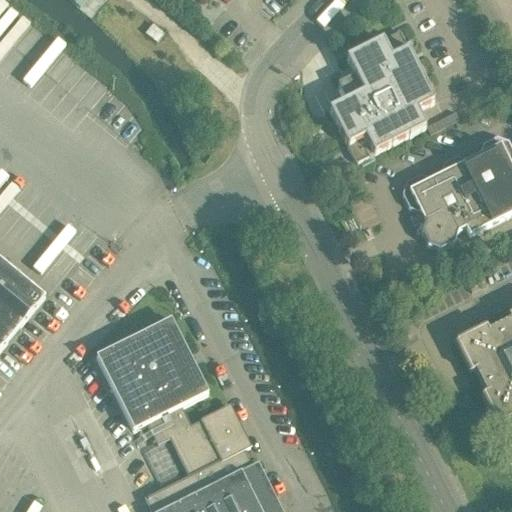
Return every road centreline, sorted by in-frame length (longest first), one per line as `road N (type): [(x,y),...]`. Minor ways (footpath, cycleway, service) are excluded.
road 1 (unclassified): [(452,511),(262,126),(257,64),(321,0)]
road 2 (unknown): [(388,220),(384,197),(397,181),(482,139),(511,144)]
road 3 (track): [(138,0),(256,97)]
road 4 (unknown): [(322,249),(388,220),(418,269)]
